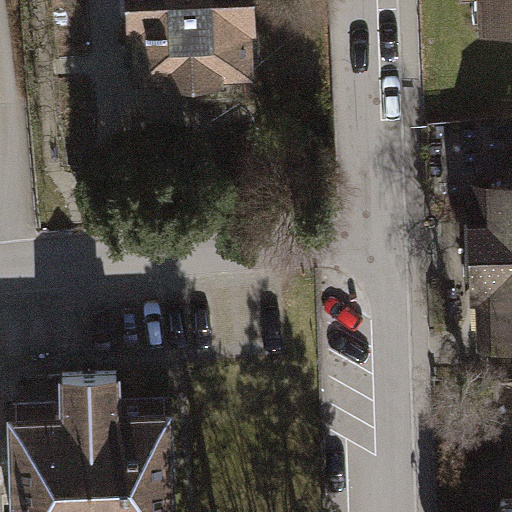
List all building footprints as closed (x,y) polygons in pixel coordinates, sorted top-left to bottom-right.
[(127,0),(132,80),(264,73),(259,0),(127,0)] [(511,0),(472,0),(473,25),(511,23),(511,0)] [(469,303),(471,349),(511,346),(511,177),(464,179),(466,216),(447,216),(450,304),(469,303)] [(65,396),(6,399),(12,511),(179,511),(172,391),(123,393),(121,365),(92,366),(63,368),(65,396)] [(511,387),(496,387),(495,417),(511,417),(511,387)] [(511,511),(511,500),(500,501),(500,511),(511,511)]
